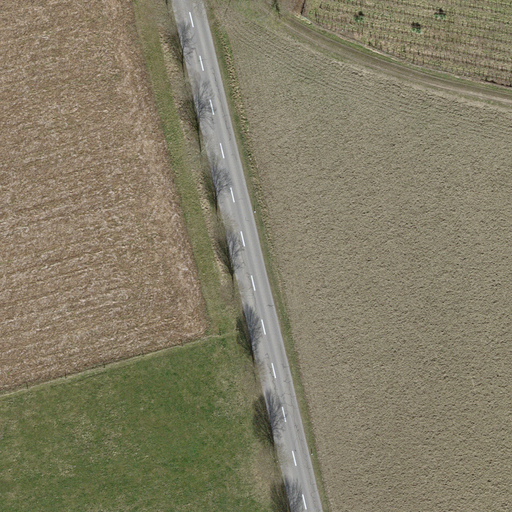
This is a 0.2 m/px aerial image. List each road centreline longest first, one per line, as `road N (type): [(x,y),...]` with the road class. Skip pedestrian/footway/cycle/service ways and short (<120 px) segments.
road 1 (tertiary): [(307,511),(188,0)]
road 2 (track): [(511,98),(340,48),(260,0)]
